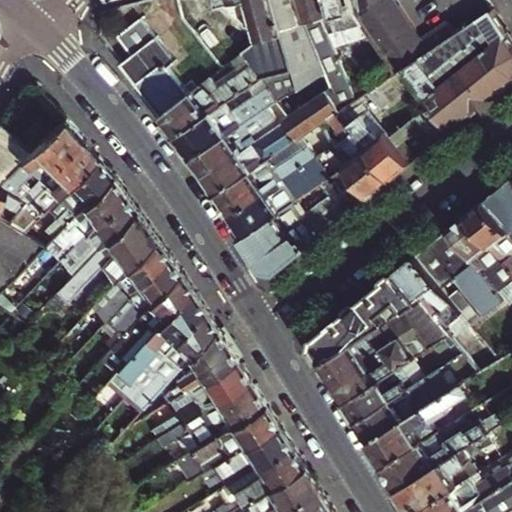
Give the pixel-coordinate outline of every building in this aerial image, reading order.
[(261,74),(263,77),(265,75),(294,68),(275,0),(216,0),(218,7),(243,0),(247,0),(258,39),(244,50),(252,62),(261,74)] [(265,75),(263,77),(277,97),(279,100),(289,93),(303,87),(327,72),(308,28),(302,0),(275,0),(294,68),(265,75)] [(302,0),(308,28),(327,72),(334,87),(327,91),(338,109),(357,97),(331,32),(325,17),(330,14),(327,0),(302,0)] [(325,17),(331,32),(337,30),(362,19),(357,12),(353,0),(327,0),(330,14),(325,17)] [(397,0),(353,0),(357,12),(362,19),(367,27),(395,72),(405,66),(416,81),(432,103),(452,129),(506,85),(511,80),(511,34),(495,8),(455,33),(447,21),(422,37),(397,0)] [(133,54),(122,62),(162,114),(190,92),(168,64),(176,58),(157,34),(156,36),(142,17),(119,35),(133,54)] [(362,19),(337,30),(340,38),(367,27),(362,19)] [(239,63),(216,80),(221,86),(252,62),(244,50),(235,58),(239,63)] [(162,114),(177,135),(226,99),(248,83),(261,74),(252,62),(221,86),(216,80),(212,75),(190,92),(162,114)] [(387,102),(416,81),(405,66),(395,72),(375,85),(387,102)] [(177,135),(194,156),(267,104),(277,97),(263,77),(261,74),(248,83),(254,91),(232,107),(226,99),(177,135)] [(338,109),(327,91),(289,114),(292,118),(287,122),(298,138),(303,134),(321,122),(329,115),(338,109)] [(391,132),(388,128),(380,134),(362,113),(357,117),(352,110),(364,100),(360,95),(357,97),(338,109),(346,119),(393,177),(452,129),(432,103),(391,132)] [(277,97),(267,104),(275,116),(236,144),(238,146),(204,170),(208,175),(219,193),(271,157),(298,138),(287,122),(292,118),(289,114),(279,100),(277,97)] [(380,134),(388,128),(364,100),(352,110),(357,117),(362,113),(380,134)] [(275,116),(267,104),(194,156),(204,170),(238,146),(236,144),(275,116)] [(337,125),(346,119),(338,109),(329,115),(337,125)] [(51,167),(83,134),(66,114),(32,150),(0,183),(13,191),(36,168),(43,175),(51,167)] [(347,138),(336,145),(350,165),(373,194),(393,177),(346,119),(337,125),(347,138)] [(0,183),(32,150),(2,120),(0,123),(0,183)] [(69,185),(99,153),(83,134),(51,167),(69,185)] [(298,138),(271,157),(276,164),(309,141),(303,134),(298,138)] [(219,193),(232,214),(318,155),(324,151),(318,143),(313,147),(309,141),(276,164),(271,157),(219,193)] [(115,171),(99,153),(69,185),(50,205),(68,222),(85,204),(115,171)] [(318,155),(232,214),(246,236),(296,202),(300,199),(295,191),(326,168),(318,155)] [(330,179),(350,212),(373,194),(350,165),(330,179)] [(85,204),(97,221),(128,189),(115,171),(85,204)] [(511,177),(487,197),(511,227),(511,177)] [(13,191),(0,183),(0,197),(21,210),(28,200),(13,191)] [(128,189),(97,221),(57,264),(64,274),(95,243),(98,248),(139,205),(128,189)] [(469,212),(511,264),(511,227),(487,197),(469,212)] [(281,269),(322,235),(313,222),(309,225),(296,202),(246,236),(265,267),(281,269)] [(139,205),(98,248),(44,304),(52,305),(57,304),(67,296),(68,298),(103,261),(116,279),(159,232),(139,205)] [(471,251),(477,260),(501,289),(511,279),(511,264),(469,212),(451,227),(471,251)] [(0,301),(49,243),(12,221),(0,213),(0,301)] [(437,278),(463,258),(471,251),(451,227),(417,254),(437,278)] [(94,332),(109,316),(170,249),(159,232),(116,279),(98,298),(102,303),(98,307),(102,311),(89,326),(94,332)] [(170,249),(109,316),(120,326),(106,341),(111,346),(182,266),(170,249)] [(463,258),(469,266),(477,260),(471,251),(463,258)] [(399,269),(423,298),(436,314),(442,310),(459,332),(472,322),(460,307),(437,278),(417,254),(399,269)] [(486,313),(507,296),(501,289),(477,260),(469,266),(456,276),(486,313)] [(194,283),(182,266),(111,346),(99,359),(108,366),(146,323),(153,329),(194,283)] [(324,359),(423,298),(399,269),(318,334),(317,348),(324,359)] [(511,279),(501,289),(507,296),(511,292),(511,279)] [(165,352),(207,305),(194,283),(153,329),(106,383),(116,392),(122,385),(129,377),(130,378),(158,347),(165,352)] [(436,314),(423,298),(324,359),(348,397),(408,359),(451,333),(436,314)] [(472,322),(473,324),(481,317),(467,300),(460,307),(472,322)] [(191,353),(219,322),(207,305),(165,352),(173,358),(137,400),(145,406),(191,353)] [(239,355),(219,322),(191,353),(198,365),(178,378),(182,383),(174,388),(178,394),(190,386),(239,355)] [(130,391),(165,352),(158,347),(130,378),(129,377),(122,385),(130,391)] [(164,422),(169,431),(253,377),(239,355),(190,386),(196,395),(179,406),(181,410),(164,422)] [(415,371),(431,361),(428,356),(412,366),(415,371)] [(361,417),(436,370),(431,361),(415,371),(412,366),(408,359),(348,397),(361,417)] [(361,417),(373,437),(439,396),(435,389),(437,388),(435,385),(451,374),(445,364),(436,370),(361,417)] [(435,389),(439,396),(458,384),(451,374),(435,385),(437,388),(435,389)] [(202,441),(267,400),(253,377),(169,431),(161,436),(167,444),(180,435),(181,436),(194,428),(202,441)] [(389,461),(444,427),(437,417),(454,407),(454,401),(473,390),(467,379),(458,384),(439,396),(373,437),(389,461)] [(389,461),(403,485),(482,435),(505,420),(499,409),(496,412),(488,399),(444,427),(389,461)] [(281,421),(267,400),(202,441),(179,456),(186,468),(203,457),(205,459),(226,445),(231,453),(281,421)] [(281,421),(231,453),(216,462),(225,475),(257,455),(261,461),(294,441),(281,421)] [(102,424),(95,431),(111,444),(118,437),(102,424)] [(482,435),(403,485),(418,508),(475,473),(497,459),(482,435)] [(306,461),(294,441),(261,461),(226,484),(234,497),(241,492),(245,500),(248,498),(306,461)] [(420,511),(460,511),(511,479),(511,459),(479,480),(475,473),(418,508),(420,511)] [(306,461),(248,498),(256,511),(254,511),(247,511),(245,511),(244,511),(272,511),(320,482),(306,461)] [(505,511),(511,508),(511,479),(460,511),(505,511)] [(317,511),(333,502),(320,482),(272,511),(317,511)] [(338,511),(333,502),(317,511),(338,511)]
